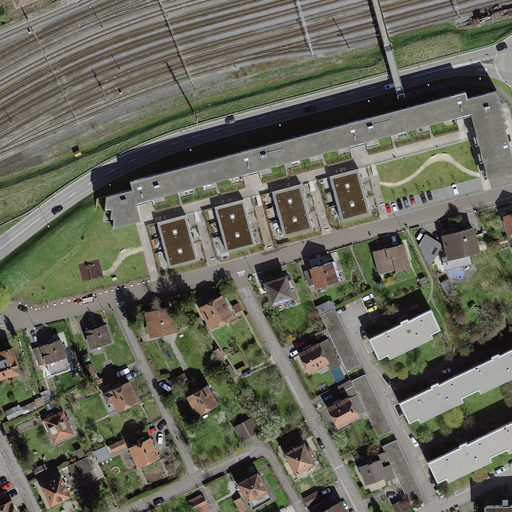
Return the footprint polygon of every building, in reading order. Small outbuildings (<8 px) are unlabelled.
[(471,115),(489,181),(511,174),(511,150),(496,91),(468,98),(466,92),(465,92),(359,121),(252,150),(146,178),(130,183),(132,191),(105,198),(104,210),(103,219),(110,220),(113,220),(112,230),(141,222),(137,204),(152,201),(258,172),(365,143),(471,115)] [(358,170),(330,177),(342,222),(369,214),(358,170)] [(301,185),(272,192),(284,238),(314,230),(301,185)] [(244,200),(215,207),(226,253),(256,245),(244,200)] [(511,211),(502,215),(510,244),(511,242),(511,211)] [(158,223),(169,268),(198,260),(186,215),(158,223)] [(471,227),(438,236),(446,263),(478,254),(471,227)] [(405,243),(368,251),(374,276),(410,268),(405,243)] [(332,260),(305,270),(313,290),(340,280),(332,260)] [(284,275),(257,282),(264,307),(291,300),(284,275)] [(220,296),(195,310),(207,332),(232,318),(220,296)] [(170,308),(143,313),(146,336),(174,332),(170,308)] [(334,309),(320,316),(347,371),(361,365),(334,309)] [(430,309),(369,337),(378,358),(440,330),(430,309)] [(106,325),(81,332),(86,351),(111,343),(106,325)] [(316,340),(295,351),(307,375),(328,364),(316,340)] [(55,341),(38,346),(44,366),(61,361),(55,341)] [(8,347),(0,349),(0,380),(17,376),(8,347)] [(511,348),(400,401),(410,422),(511,373),(511,348)] [(180,368),(161,379),(168,390),(187,379),(180,368)] [(366,375),(351,381),(377,436),(392,430),(366,375)] [(126,381),(102,388),(110,414),(134,406),(126,381)] [(204,385),(182,399),(194,418),(216,404),(204,385)] [(345,396),(323,408),(335,431),(357,420),(345,396)] [(61,409),(37,420),(48,446),(72,435),(61,409)] [(250,419),(230,428),(238,445),(258,436),(250,419)] [(511,420),(427,462),(436,481),(511,443),(511,420)] [(124,452),(134,471),(155,461),(145,441),(124,452)] [(397,441),(383,446),(409,502),(423,496),(397,441)] [(302,442),(278,454),(290,476),(313,463),(302,442)] [(121,443),(102,450),(106,459),(124,452),(121,443)] [(379,460),(355,468),(363,491),(395,480),(391,466),(382,469),(379,460)] [(57,473),(33,485),(45,511),(69,499),(57,473)] [(256,473),(235,484),(245,505),(266,494),(256,473)] [(201,494),(184,504),(188,511),(192,511),(206,504),(201,494)] [(348,511),(342,499),(315,511),(348,511)] [(13,511),(7,501),(0,504),(0,511),(13,511)]
